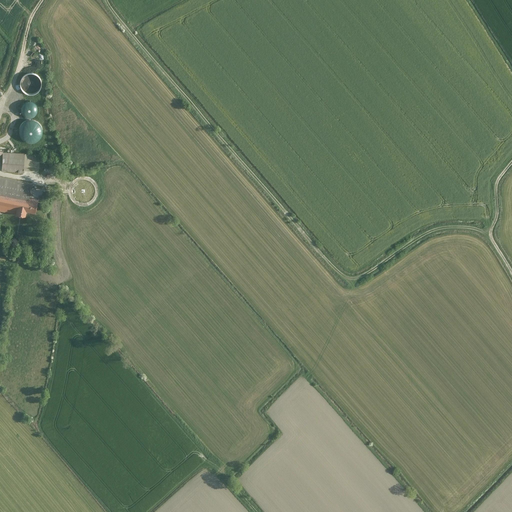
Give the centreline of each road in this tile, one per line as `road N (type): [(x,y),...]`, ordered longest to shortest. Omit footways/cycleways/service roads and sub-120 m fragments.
road 1 (track): [(491,235),(469,227),(431,231),(360,279),(338,275),(103,0)]
road 2 (track): [(259,511),(67,284),(0,252)]
